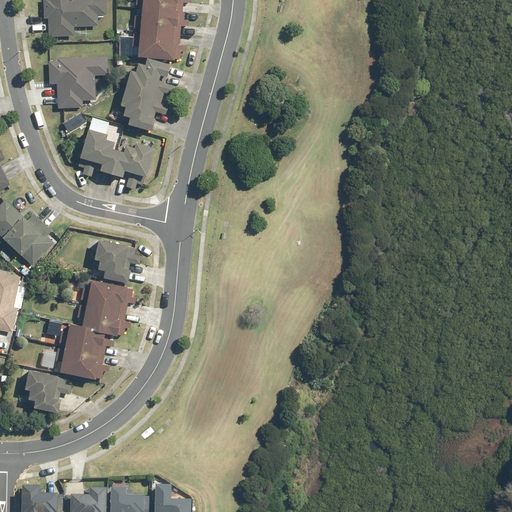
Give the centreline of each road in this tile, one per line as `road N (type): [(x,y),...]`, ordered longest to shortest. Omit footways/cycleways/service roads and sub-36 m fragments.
road 1 (residential): [(0,454),(83,438),(140,390),(173,325),(182,226)]
road 2 (residential): [(182,226),(81,205),(52,178),(20,101),(4,0)]
road 3 (residential): [(182,226),(233,0)]
